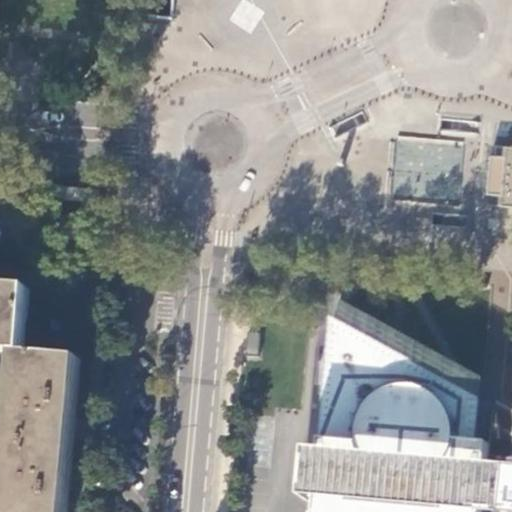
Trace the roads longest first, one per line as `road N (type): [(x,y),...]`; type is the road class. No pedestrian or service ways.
road 1 (tertiary): [(213,197),(185,511)]
road 2 (tertiary): [(403,17),(369,49),(273,95),(242,99)]
road 3 (tertiary): [(274,151),(291,130),(372,90),(402,77),(432,77)]
road 4 (tertiary): [(0,126),(172,137)]
